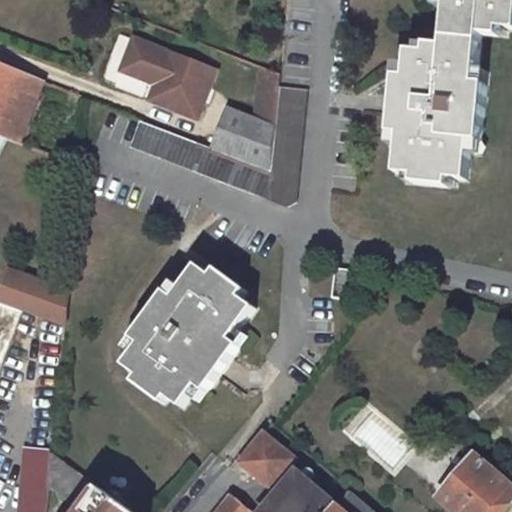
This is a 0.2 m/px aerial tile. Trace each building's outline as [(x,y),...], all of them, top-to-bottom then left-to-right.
[(511,0),(424,0),(424,7),(434,8),(428,55),(410,52),(407,80),(397,79),(393,113),(391,136),(401,137),(397,176),(415,178),(414,186),(449,190),(450,182),(467,184),(472,145),(482,146),(487,89),(478,88),(484,40),(499,42),(502,15),(511,16),(511,0)] [(223,73),(138,40),(125,73),(154,85),(156,81),(163,83),(155,104),(205,123),(223,73)] [(45,83),(0,64),(0,134),(21,143),(45,83)] [(267,70),(252,124),(275,133),(280,86),(281,76),(267,70)] [(275,133),(271,177),(268,204),(290,213),(297,203),(308,90),(280,86),(275,133)] [(228,114),(212,152),(271,177),(275,133),(252,124),(228,114)] [(135,149),(268,204),(271,177),(212,152),(145,125),(135,149)] [(253,296),(221,274),(218,278),(202,269),(179,303),(170,296),(135,344),(144,351),(130,371),(143,381),(137,388),(168,411),(173,404),(187,413),(202,392),(211,399),(246,351),(238,345),(261,312),(248,303),(253,296)] [(359,272),(336,269),(336,273),(332,299),(354,303),(358,278),(359,272)] [(70,295),(12,272),(0,302),(0,306),(6,309),(66,330),(70,295)] [(294,462),(264,436),(240,464),(270,489),(294,462)] [(50,454),(28,451),(22,511),(44,511),(47,486),(50,454)] [(53,454),(50,452),(50,454),(47,486),(74,506),(91,483),(53,454)] [(495,511),(511,491),(511,485),(476,456),(441,498),(457,511),(495,511)] [(341,508),(297,472),(262,511),(376,511),(353,493),(341,508)] [(128,511),(101,491),(85,511),(128,511)] [(511,491),(495,511),(506,511),(511,505),(511,491)] [(219,511),(245,511),(230,499),(219,511)]
